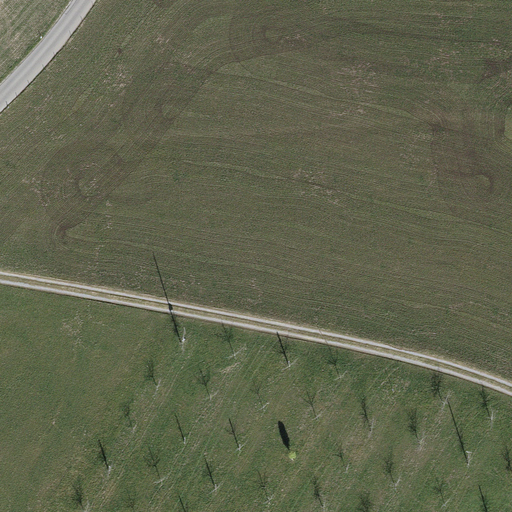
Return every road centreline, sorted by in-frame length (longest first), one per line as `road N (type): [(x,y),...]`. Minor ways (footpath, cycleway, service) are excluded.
road 1 (track): [(0,272),(425,348),(511,383)]
road 2 (unclassified): [(87,0),(0,96)]
